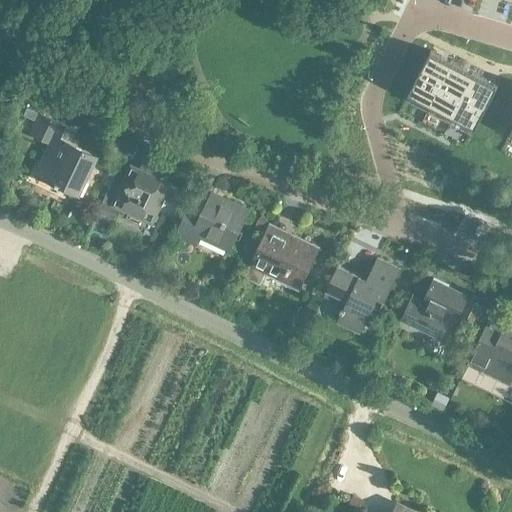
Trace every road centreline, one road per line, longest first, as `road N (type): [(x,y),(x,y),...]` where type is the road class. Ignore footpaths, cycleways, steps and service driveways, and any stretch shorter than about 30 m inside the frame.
road 1 (unclassified): [(511,463),(0,218)]
road 2 (residential): [(402,230),(374,113),(402,36),(423,19),(511,39)]
road 3 (residential): [(402,230),(140,122)]
road 4 (track): [(237,511),(0,399)]
road 5 (track): [(70,430),(134,283)]
